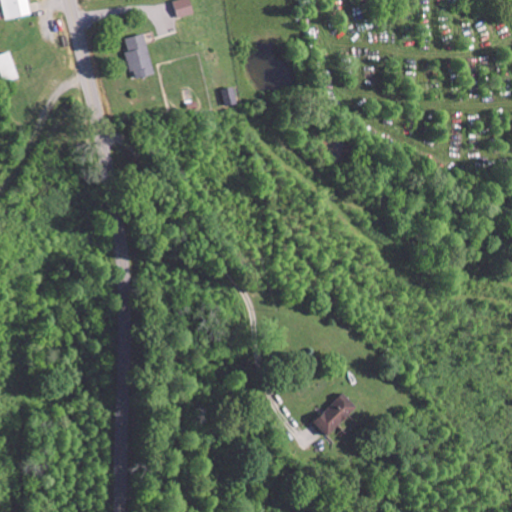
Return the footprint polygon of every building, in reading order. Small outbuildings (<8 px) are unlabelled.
[(182,0),(175,3),(181,20),(199,13),(194,0),(182,0)] [(146,35),(127,40),(130,53),(128,53),(137,81),(158,74),(146,35)] [(0,64),(7,84),(22,79),(13,52),(0,56),(0,64)] [(222,91),(226,107),(238,105),(234,88),(222,91)] [(358,407),(343,394),(316,424),(330,437),(358,407)]
